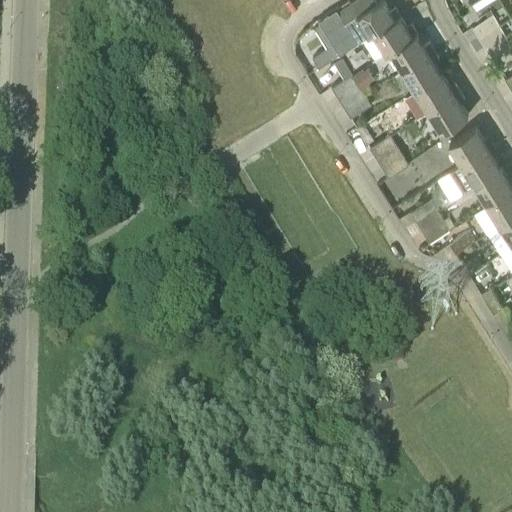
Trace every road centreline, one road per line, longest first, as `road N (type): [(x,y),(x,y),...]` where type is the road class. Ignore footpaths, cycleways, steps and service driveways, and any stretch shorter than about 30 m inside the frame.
road 1 (residential): [(9,511),(28,0)]
road 2 (residential): [(511,351),(460,277),(410,253),(283,52),(297,20),(331,0)]
road 3 (residential): [(511,126),(432,0)]
